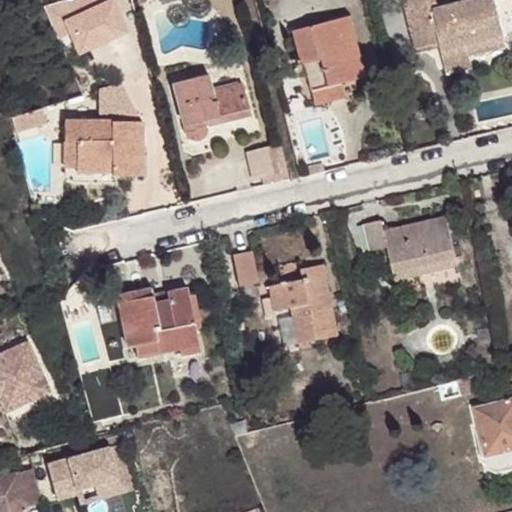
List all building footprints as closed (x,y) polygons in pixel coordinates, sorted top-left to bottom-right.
[(64,0),(42,7),(57,39),(77,30),(64,0)] [(98,0),(64,0),(77,30),(105,18),(98,0)] [(434,0),(402,0),(412,49),(433,44),(439,67),(462,61),(503,52),(491,0),(468,0),(436,7),(434,0)] [(346,17),(295,30),(310,90),(340,83),(361,77),(346,17)] [(462,61),(439,67),(442,80),(466,75),(462,61)] [(207,74),(172,83),(185,132),(188,137),(190,139),(198,140),(201,139),(205,135),(206,129),(205,125),(204,120),(216,117),(217,122),(250,114),(243,84),(211,92),(207,74)] [(340,83),(310,90),(313,102),(343,96),(340,83)] [(42,108),(11,118),(15,132),(46,123),(42,108)] [(216,117),(204,120),(205,125),(217,122),(216,117)] [(141,122),(65,122),(65,167),(76,167),(76,172),(112,172),(112,175),(116,175),(130,175),(130,163),(141,163),(141,122)] [(289,179),(279,144),(245,152),(252,180),(261,178),(263,185),(289,179)] [(141,175),(141,163),(130,163),(130,175),(141,175)] [(76,167),(65,167),(65,173),(67,179),(73,182),(115,182),(116,175),(112,175),(112,172),(76,172),(76,167)] [(381,221),(365,224),(371,251),(388,247),(395,280),(457,266),(446,217),(383,231),(381,221)] [(252,251),(233,254),(239,286),(258,282),(252,251)] [(271,298),(274,310),(290,307),(297,342),(336,335),(329,298),(322,300),(320,293),(327,291),(322,265),(300,269),(302,279),(269,286),(271,298)] [(153,295),(125,301),(137,358),(179,349),(180,355),(199,351),(187,288),(167,292),(168,301),(154,303),(153,295)] [(329,298),(327,291),(320,293),(322,300),(329,298)] [(271,298),(263,300),(265,312),(274,310),(271,298)] [(27,343),(0,354),(0,402),(4,412),(49,392),(27,343)] [(469,378),(458,381),(461,395),(473,392),(469,378)] [(511,398),(474,408),(489,469),(511,463),(511,398)] [(109,447),(47,464),(56,499),(76,494),(75,489),(117,478),(109,447)] [(511,463),(489,469),(497,473),(511,469),(511,463)] [(31,469),(0,477),(0,511),(26,511),(26,507),(40,503),(31,469)] [(117,478),(75,489),(76,494),(79,504),(121,493),(117,478)]
